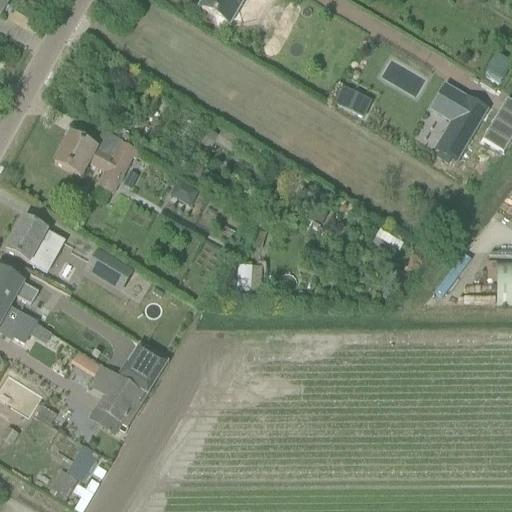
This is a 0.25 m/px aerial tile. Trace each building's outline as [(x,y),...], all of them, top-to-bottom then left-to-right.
[(0,0),(0,15),(9,0),(0,0)] [(202,0),(198,8),(213,18),(216,28),(226,25),(229,27),(230,24),(240,21),(238,11),(244,0),(202,0)] [(494,56),(485,71),(502,81),(511,65),(494,56)] [(86,84),(95,89),(100,81),(109,87),(118,73),(100,62),(86,84)] [(340,88),(333,102),(352,111),(358,96),(340,88)] [(444,89),(430,113),(449,124),(433,151),(439,154),(435,160),(447,167),(451,162),(454,164),(485,113),(444,89)] [(165,103),(153,96),(147,107),(159,114),(165,103)] [(217,138),(205,130),(201,137),(213,145),(217,138)] [(107,138),(99,153),(69,137),(53,166),(80,180),(87,166),(104,175),(97,189),(112,197),(136,153),(107,138)] [(177,185),(169,199),(189,210),(197,196),(177,185)] [(262,211),(239,196),(232,208),(254,222),(262,211)] [(319,230),(327,217),(316,211),(308,223),(319,230)] [(28,267),(29,265),(45,273),(55,255),(58,257),(65,246),(46,235),(22,222),(5,254),(28,267)] [(376,240),(399,254),(403,247),(380,233),(376,240)] [(97,254),(85,274),(119,295),(131,275),(97,254)] [(511,265),(495,266),(496,309),(511,308),(511,265)] [(251,293),(252,267),(237,267),(236,293),(251,293)] [(0,273),(0,305),(8,310),(14,299),(30,308),(37,295),(21,287),(22,286),(0,273)] [(0,305),(0,337),(10,343),(11,341),(24,348),(36,326),(8,310),(0,305)] [(62,323),(53,338),(83,355),(91,339),(62,323)] [(139,346),(117,380),(125,385),(140,394),(147,398),(168,364),(139,346)] [(93,382),(100,371),(77,357),(70,368),(93,382)] [(140,394),(125,385),(117,380),(101,370),(88,391),(102,399),(95,411),(127,430),(147,399),(140,394)] [(44,400),(7,377),(0,390),(0,399),(33,419),(44,400)] [(1,442),(10,447),(15,439),(7,434),(1,442)] [(76,483),(66,477),(60,474),(49,492),(65,501),(76,483)]
